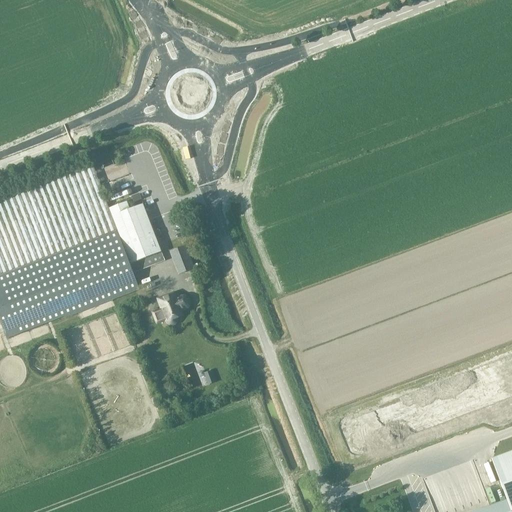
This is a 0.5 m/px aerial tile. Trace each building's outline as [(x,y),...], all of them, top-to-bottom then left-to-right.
[(0,197),(0,280),(118,234),(109,209),(91,163),(0,197)] [(135,203),(142,200),(139,194),(132,196),(135,203)] [(127,202),(109,209),(118,234),(130,265),(133,273),(164,262),(161,253),(143,204),(129,209),(127,202)] [(118,234),(0,280),(0,320),(9,344),(141,293),(133,273),(130,265),(118,234)] [(178,276),(192,270),(184,248),(170,253),(178,276)] [(158,301),(166,323),(167,325),(169,326),(172,326),(174,324),(175,322),(174,320),(180,317),(178,312),(184,310),(186,309),(187,307),(188,305),(187,302),(186,300),(184,299),(182,298),(180,299),(174,301),(172,296),(158,301)] [(506,500),(475,511),(511,511),(511,452),(491,460),(506,500)]
